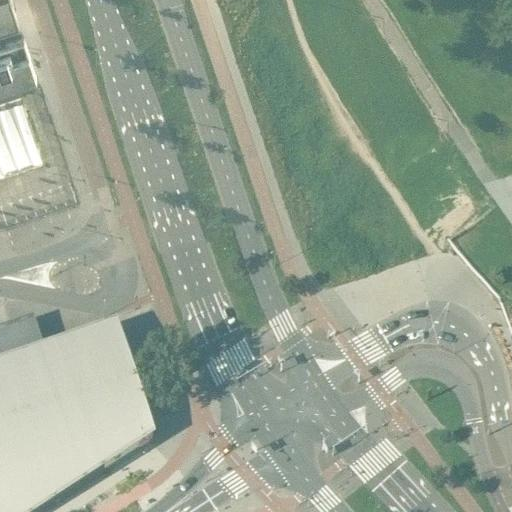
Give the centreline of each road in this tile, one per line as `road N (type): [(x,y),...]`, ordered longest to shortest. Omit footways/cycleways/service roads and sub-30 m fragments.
road 1 (secondary): [(97,0),(215,339),(257,418)]
road 2 (secondary): [(311,385),(276,320),(165,0)]
road 3 (residential): [(511,465),(489,362),(442,325),(408,325),(311,385)]
road 4 (residential): [(332,416),(414,368),(452,375),(465,390),(478,454),(503,511)]
road 5 (unclassified): [(34,0),(106,209),(89,238)]
road 6 (unclassified): [(0,291),(90,314),(112,306),(125,264),(89,238)]
road 7 (unclassified): [(257,418),(167,511)]
road 8 (secondary): [(415,511),(332,416)]
road 9 (unclassified): [(173,511),(280,453)]
